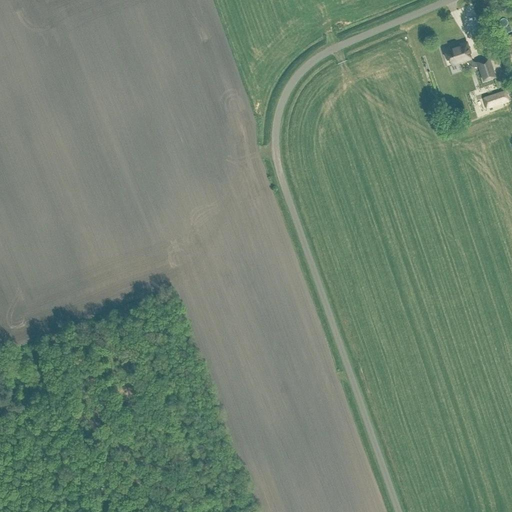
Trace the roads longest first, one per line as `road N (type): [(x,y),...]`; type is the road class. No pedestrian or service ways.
road 1 (unclassified): [(398,511),(281,181),(275,132),(283,96),(314,59),(449,0)]
road 2 (track): [(0,371),(24,353),(40,353),(102,511)]
